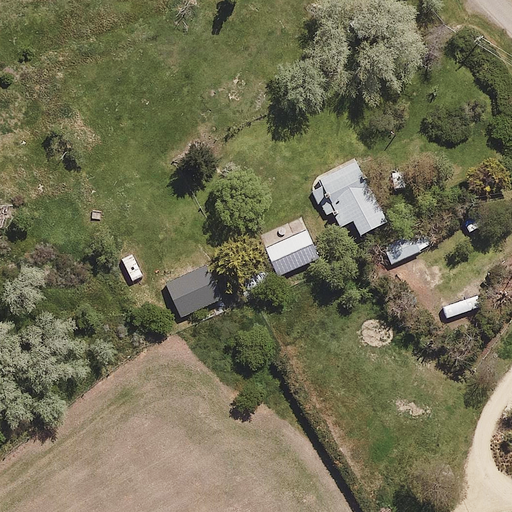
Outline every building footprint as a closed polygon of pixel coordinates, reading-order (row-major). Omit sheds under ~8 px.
[(390,220),(356,156),(309,181),(328,216),(337,211),(344,225),(352,221),(361,236),(390,220)] [(261,249),(276,280),(322,257),(306,226),(261,249)] [(383,244),(392,264),(430,247),(421,227),(383,244)] [(135,253),(121,259),(131,282),(145,276),(135,253)] [(165,284),(181,318),(222,299),(206,265),(165,284)] [(443,306),(448,319),(483,307),(479,294),(443,306)]
